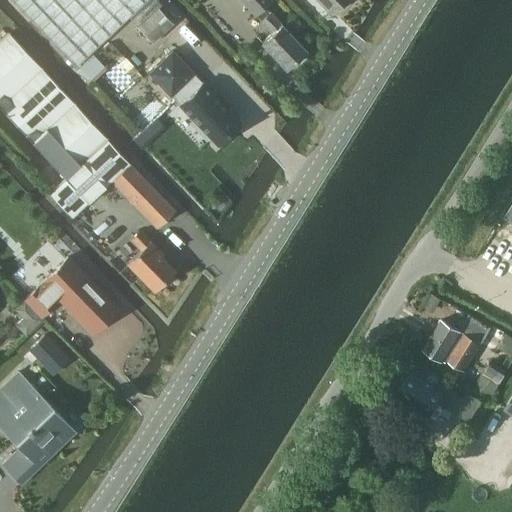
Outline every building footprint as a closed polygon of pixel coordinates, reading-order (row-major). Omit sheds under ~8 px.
[(13,0),(74,66),(130,14),(139,24),(157,7),(161,3),(157,0),(13,0)] [(280,22),(265,7),(271,0),(240,0),(256,15),(270,32),(261,41),(286,68),(305,49),(280,22)] [(319,0),(332,12),(343,0),(319,0)] [(139,24),(137,26),(153,43),(173,23),(157,7),(139,24)] [(0,39),(0,107),(65,177),(107,138),(7,32),(0,39)] [(172,50),(149,71),(180,103),(179,104),(216,143),(240,121),(202,82),(172,50)] [(95,57),(82,70),(91,79),(104,66),(95,57)] [(111,180),(130,162),(107,138),(65,177),(50,191),(72,216),(111,180)] [(130,162),(111,180),(156,227),(175,209),(130,162)] [(511,200),(503,214),(511,219),(511,200)] [(0,224),(0,243),(2,245),(12,236),(0,224)] [(153,288),(173,268),(161,255),(163,253),(149,239),(139,229),(130,238),(140,248),(127,260),(153,288)] [(67,256),(39,284),(56,301),(60,297),(82,320),(82,322),(90,330),(92,329),(94,332),(100,326),(102,326),(113,316),(112,314),(118,308),(67,256)] [(39,284),(25,297),(42,315),(56,301),(39,284)] [(25,299),(14,308),(23,318),(16,324),(25,335),(43,319),(25,299)] [(443,361),(445,358),(462,369),(467,360),(478,341),(441,319),(424,348),(443,361)] [(44,335),(30,348),(53,371),(67,358),(44,335)] [(506,375),(504,374),(489,364),(475,387),(489,397),(492,398),(506,375)] [(446,389),(412,368),(396,393),(416,406),(417,410),(425,415),(428,414),(429,415),(438,401),(455,412),(472,421),(485,401),(467,390),(463,396),(448,386),(446,389)] [(66,432),(56,422),(62,417),(18,371),(0,388),(0,425),(5,431),(8,428),(25,447),(22,450),(19,446),(3,461),(22,481),(38,466),(35,462),(66,432)]
